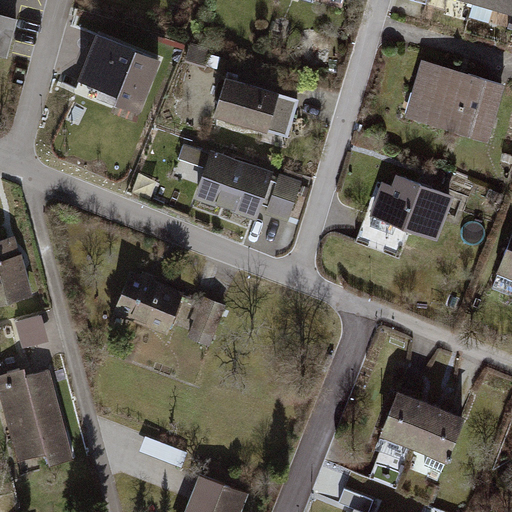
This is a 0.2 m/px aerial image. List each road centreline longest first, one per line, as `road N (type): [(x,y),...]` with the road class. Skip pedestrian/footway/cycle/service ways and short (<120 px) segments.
road 1 (residential): [(297,278),(18,165)]
road 2 (residential): [(297,278),(383,0)]
road 3 (residential): [(367,307),(288,511)]
road 4 (residential): [(64,0),(18,165)]
road 5 (residential): [(511,365),(367,307)]
